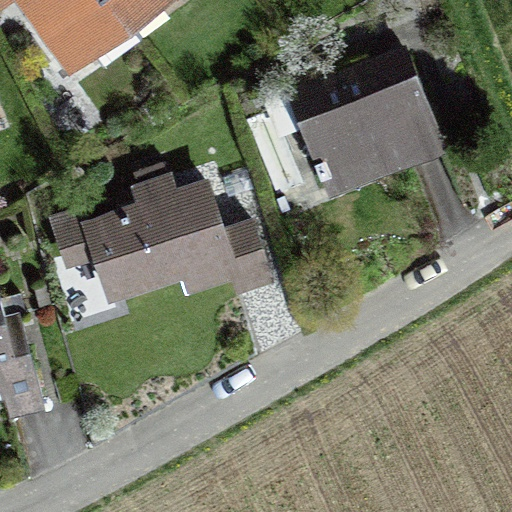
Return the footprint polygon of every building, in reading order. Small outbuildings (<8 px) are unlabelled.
[(132,23),(115,0),(9,0),(64,73),(132,23)] [(115,0),(132,23),(163,0),(115,0)] [(450,155),(404,40),(276,91),(322,206),(450,155)] [(253,227),(223,237),(207,190),(181,198),(175,181),(140,192),(145,209),(94,226),(89,211),(53,223),(69,273),(93,265),(107,308),(182,284),(187,299),(235,284),(240,299),(273,288),(253,227)] [(0,391),(2,391),(8,413),(44,403),(27,346),(15,351),(0,286),(0,391)]
